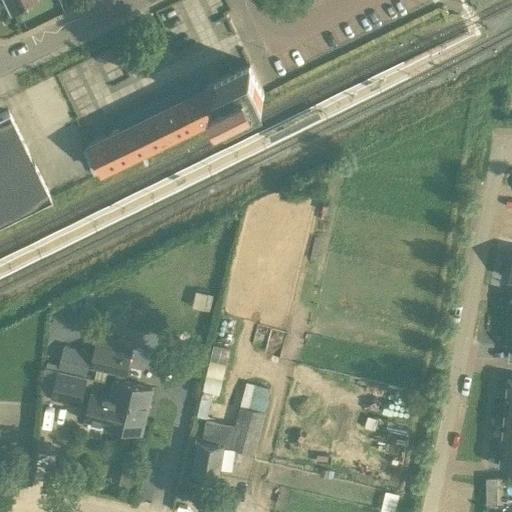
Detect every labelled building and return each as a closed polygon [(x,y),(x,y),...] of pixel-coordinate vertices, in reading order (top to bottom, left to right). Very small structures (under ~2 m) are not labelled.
[(264,91),(250,62),(87,142),(102,170),(264,91)] [(0,220),(50,196),(7,110),(0,113),(0,220)] [(52,395),(80,401),(86,375),(88,366),(126,376),(134,341),(97,333),(94,350),(63,344),(52,395)] [(150,388),(115,380),(111,396),(133,402),(131,413),(144,416),(150,388)] [(192,471),(218,475),(223,444),(228,445),(253,452),(264,410),(263,409),(268,387),(261,385),(245,381),(239,404),(233,423),(206,418),(202,441),(197,440),(192,471)] [(85,418),(140,431),(144,416),(131,413),(133,402),(111,396),(111,397),(91,392),(85,418)] [(511,400),(505,400),(503,422),(511,422),(511,400)] [(511,422),(503,422),(501,444),(511,444),(511,422)] [(511,444),(501,444),(499,465),(511,466),(511,444)] [(496,475),(486,475),(486,476),(486,487),(496,487),(496,475)] [(399,492),(385,489),(381,508),(394,511),(399,492)]
